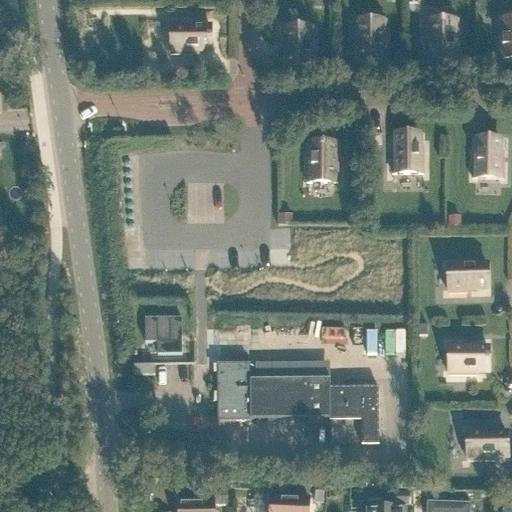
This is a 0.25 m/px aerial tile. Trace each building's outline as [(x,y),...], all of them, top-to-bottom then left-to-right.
[(511,22),(497,23),(497,50),(501,50),(502,63),(511,62),(511,22)] [(386,23),(355,23),(355,42),(359,41),(359,63),(382,63),(382,50),(386,50),(386,23)] [(431,41),(431,63),(454,63),(454,50),(458,50),(458,23),(427,23),(427,41),(431,41)] [(188,26),(170,26),(170,57),(198,57),(198,53),(211,53),(210,29),(188,30),(188,26)] [(313,30),(282,31),(282,49),(286,49),(287,71),(310,70),(310,57),(314,57),(313,30)] [(396,159),(391,159),(392,177),(423,176),(422,149),(419,149),(418,136),(395,137),(396,159)] [(472,154),(472,181),(503,182),(503,164),(499,164),(499,141),(476,141),(476,154),(472,154)] [(306,185),(339,185),(339,167),(335,167),(335,145),(312,145),(312,158),(307,158),(306,185)] [(292,217),(278,217),(278,226),(292,226),(292,217)] [(447,229),(460,228),(459,217),(447,217),(447,229)] [(474,264),(447,265),(448,296),(466,295),(466,291),(488,291),(487,268),(474,268),(474,264)] [(466,347),(448,347),(448,378),(475,378),(475,374),(488,374),(488,351),(466,351),(466,347)] [(250,366),(217,366),(217,424),(250,424),(250,422),(329,421),(330,390),(330,382),(250,382),(250,366)] [(154,367),(134,368),(134,378),(154,378),(154,367)] [(378,390),(330,390),(329,421),(329,423),(361,423),(361,448),(378,448),(378,390)] [(484,432),(466,432),(467,463),(494,463),(494,459),(507,459),(506,436),(484,436),(484,432)] [(20,466),(1,470),(6,486),(23,481),(20,466)] [(206,502),(178,503),(178,511),(215,511),(215,503),(226,502),(227,484),(205,486),(206,502)] [(308,511),(309,500),(271,498),(270,511),(308,511)]
